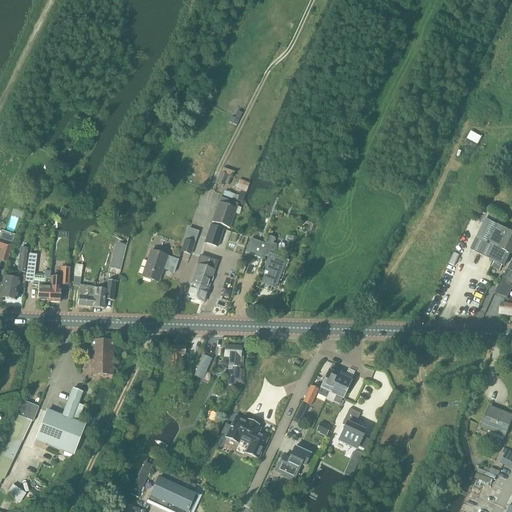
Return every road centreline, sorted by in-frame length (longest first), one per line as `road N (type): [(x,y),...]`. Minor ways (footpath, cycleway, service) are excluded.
road 1 (secondary): [(0,318),(511,335)]
road 2 (track): [(434,0),(286,328)]
road 3 (track): [(511,125),(467,126),(376,298),(369,330)]
road 4 (track): [(71,511),(154,323)]
